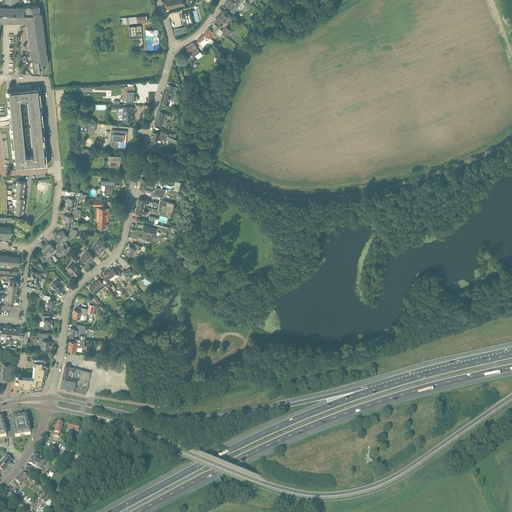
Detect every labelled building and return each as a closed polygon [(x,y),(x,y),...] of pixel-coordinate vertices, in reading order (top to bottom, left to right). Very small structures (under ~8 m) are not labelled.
[(0,19),(3,19),(25,19),(29,19),(29,23),(27,23),(31,51),(32,59),(34,59),(34,61),(40,61),(40,63),(43,63),(47,62),(47,57),(45,49),(41,14),(39,14),(38,13),(39,13),(39,6),(32,7),(29,5),(26,6),(24,7),(11,7),(11,4),(17,0),(2,0),(2,5),(0,4),(0,19)] [(186,0),(165,0),(164,0),(166,10),(185,5),(184,3),(188,2),(186,0)] [(237,7),(234,5),(235,3),(231,0),(227,0),(225,5),(234,11),(237,7)] [(149,9),(123,14),(124,23),(150,19),(149,9)] [(195,23),(192,10),(181,13),(183,18),(184,21),(183,21),(184,25),(195,23)] [(225,25),(226,25),(231,19),(223,13),(219,17),(219,16),(215,21),(222,26),(223,24),(225,25)] [(223,30),(222,30),(220,28),(220,29),(214,24),(210,29),(209,27),(203,34),(209,39),(213,34),(215,36),(216,34),(217,33),(220,35),(223,32),(222,31),(223,30)] [(187,25),(181,28),(183,34),(189,31),(187,25)] [(130,39),(136,39),(142,38),(141,26),(128,27),(130,39)] [(147,49),(154,49),(159,48),(158,37),(157,37),(157,34),(158,34),(157,29),(145,30),(147,49)] [(210,45),(205,39),(202,36),(197,40),(206,49),(210,45)] [(193,43),(185,47),(188,52),(191,55),(194,59),(197,58),(195,55),(199,52),(198,50),(195,47),(193,43)] [(173,99),(174,97),(176,87),(169,85),(167,90),(166,90),(162,103),(168,105),(170,98),(173,99)] [(122,95),(122,100),(137,101),(137,96),(134,96),(134,95),(134,87),(124,86),(124,95),(122,95)] [(22,93),(21,93),(19,93),(19,89),(7,91),(9,116),(9,117),(13,116),(14,126),(10,126),(10,127),(14,167),(21,167),(40,165),(47,164),(40,87),(33,88),(28,89),(28,92),(27,92),(26,92),(22,93)] [(122,122),(126,122),(126,123),(127,124),(129,124),(130,123),(130,122),(133,122),(133,116),(132,116),(132,112),(133,112),(133,107),(123,107),(122,122)] [(166,114),(165,113),(160,111),(156,123),(164,126),(166,120),(165,119),(166,114)] [(96,124),(80,121),(78,131),(88,133),(88,131),(95,132),(96,124)] [(123,147),(125,148),(126,135),(119,134),(120,131),(111,130),(111,134),(113,134),(113,140),(111,139),(111,147),(121,147),(121,148),(123,148),(123,147)] [(168,136),(160,133),(159,133),(154,132),(151,140),(157,142),(158,138),(165,140),(166,138),(177,143),(177,140),(175,139),(168,136)] [(169,152),(162,149),(152,147),(151,151),(161,154),(168,157),(181,161),(180,156),(178,148),(177,148),(177,154),(169,152)] [(121,156),(116,156),(109,155),(108,161),(111,161),(111,170),(119,170),(120,161),(121,161),(121,156)] [(169,180),(162,179),(156,177),(155,181),(160,182),(159,185),(165,186),(166,184),(168,184),(169,180)] [(156,188),(157,183),(154,182),(149,180),(149,179),(145,178),(145,179),(142,178),(140,184),(143,185),(144,184),(156,188)] [(115,180),(110,180),(101,179),(100,184),(105,184),(104,195),(113,195),(113,188),(112,187),(113,186),(115,186),(115,180)] [(140,184),(139,189),(151,192),(155,193),(154,196),(163,198),(165,191),(165,190),(162,189),(157,188),(156,188),(144,184),(143,185),(140,184)] [(82,193),(75,192),(74,198),(67,197),(67,199),(66,199),(65,203),(75,204),(77,205),(78,199),(82,200),(82,196),(82,193)] [(138,198),(137,206),(144,207),(145,204),(149,205),(150,201),(138,198)] [(157,211),(171,214),(174,203),(160,199),(159,203),(153,201),(152,204),(151,208),(157,210),(157,211)] [(74,207),(75,204),(65,203),(65,206),(66,206),(65,209),(73,210),(73,213),(80,214),(80,210),(77,209),(77,207),(74,207)] [(144,207),(137,206),(135,213),(147,215),(148,211),(143,211),(144,207)] [(98,227),(106,228),(106,208),(97,208),(97,220),(98,220),(98,227)] [(79,217),(80,214),(73,213),(73,216),(65,215),(64,217),(63,217),(63,220),(72,221),(73,219),(75,219),(76,217),(79,217)] [(142,226),(142,228),(143,229),(142,232),(143,232),(153,235),(155,228),(170,231),(171,228),(154,224),(153,227),(144,225),(144,226),(142,226)] [(75,237),(77,234),(70,231),(69,234),(67,236),(62,230),(61,232),(60,231),(57,233),(64,241),(66,239),(68,240),(73,236),(75,237)] [(156,235),(153,235),(143,232),(142,236),(140,235),(140,238),(143,239),(143,238),(155,241),(156,235)] [(57,246),(62,251),(64,248),(62,246),(64,244),(62,243),(64,241),(57,233),(55,236),(55,237),(54,238),(60,244),(57,246)] [(98,243),(93,247),(95,249),(98,253),(101,250),(103,249),(104,250),(106,247),(103,243),(99,239),(97,242),(98,243)] [(151,242),(143,240),(138,239),(136,244),(134,243),(132,247),(129,246),(126,254),(133,256),(135,252),(136,252),(137,248),(140,249),(141,244),(150,246),(151,242)] [(47,243),(45,245),(53,254),(55,252),(56,254),(58,252),(59,253),(62,251),(57,246),(55,248),(50,242),(48,244),(47,243)] [(53,254),(45,245),(42,248),(43,249),(41,250),(47,256),(44,258),(49,263),(51,265),(54,264),(51,261),(52,260),(49,258),(53,254)] [(86,253),(81,258),(83,260),(86,264),(90,261),(91,259),(92,260),(95,258),(91,254),(88,250),(85,252),(86,253)] [(74,263),(78,260),(73,253),(70,256),(74,263)] [(71,273),(74,276),(80,271),(73,263),(67,268),(68,270),(67,271),(67,272),(68,273),(69,274),(70,274),(71,273)] [(113,268),(109,271),(113,277),(117,274),(118,276),(121,274),(117,269),(115,271),(113,268)] [(124,273),(127,277),(125,279),(127,281),(129,280),(129,281),(138,275),(134,269),(132,271),(130,268),(123,273),(124,273)] [(113,277),(109,271),(103,276),(110,286),(107,287),(113,296),(116,294),(114,290),(116,288),(109,280),(113,277)] [(146,275),(142,280),(144,282),(143,283),(148,286),(153,279),(146,275)] [(8,285),(19,286),(19,283),(18,283),(18,280),(16,280),(16,277),(9,276),(6,276),(5,281),(8,281),(8,285)] [(54,289),(58,293),(62,289),(61,288),(63,286),(64,287),(66,284),(62,280),(59,282),(58,280),(52,286),(51,287),(54,290),(54,289)] [(104,286),(102,283),(99,280),(89,288),(95,294),(104,286)] [(44,299),(47,300),(47,302),(46,302),(45,302),(45,307),(46,307),(46,308),(47,308),(47,309),(54,310),(54,306),(55,306),(55,304),(54,304),(55,300),(50,300),(50,296),(44,294),(44,299)] [(93,294),(89,298),(92,302),(94,301),(96,304),(99,301),(93,294)] [(18,296),(7,295),(7,301),(6,301),(5,306),(10,306),(11,304),(13,305),(13,302),(16,302),(16,299),(17,299),(18,296)] [(93,309),(94,305),(89,304),(87,312),(92,313),(95,314),(96,310),(93,309)] [(84,320),(85,315),(85,316),(87,308),(78,306),(77,310),(74,309),(72,318),(84,320)] [(49,316),(42,315),(42,312),(38,312),(38,315),(42,315),(42,320),(44,321),(43,327),(52,328),(53,320),(48,319),(49,316)] [(75,324),(75,328),(70,327),(70,336),(76,336),(77,332),(85,333),(86,327),(84,325),(75,324)] [(21,327),(18,327),(17,337),(22,338),(23,338),(22,343),(27,344),(27,337),(29,337),(30,332),(28,332),(23,331),(24,329),(20,329),(21,327)] [(47,336),(46,336),(47,333),(39,332),(38,335),(40,336),(39,341),(42,341),(41,347),(49,348),(50,341),(46,340),(47,336)] [(84,339),(81,339),(74,338),(74,341),(69,341),(68,351),(76,351),(76,346),(84,347),(84,339)] [(46,359),(32,357),(32,363),(35,364),(33,378),(22,377),(22,374),(16,373),(14,387),(18,387),(20,387),(20,390),(32,391),(33,388),(35,388),(34,389),(38,389),(39,385),(43,386),(44,380),(46,380),(48,365),(45,364),(45,363),(46,363),(46,359)] [(2,361),(0,380),(10,382),(12,362),(2,361)] [(86,393),(91,373),(82,371),(82,370),(72,368),(69,367),(65,366),(60,387),(86,393)] [(0,438),(7,438),(10,437),(12,437),(12,438),(31,435),(29,426),(30,426),(29,424),(29,422),(28,422),(27,415),(21,416),(21,417),(18,417),(3,419),(3,417),(0,417),(0,438)] [(60,433),(62,428),(63,423),(57,422),(53,436),(59,437),(58,441),(63,443),(64,439),(63,438),(64,434),(60,433)] [(79,431),(79,430),(80,425),(69,423),(68,428),(79,431)] [(47,466),(42,464),(45,460),(34,454),(29,463),(40,469),(41,467),(45,470),(47,466)] [(0,462),(7,468),(11,464),(10,463),(12,460),(6,455),(0,462)] [(27,473),(29,475),(33,478),(36,474),(31,470),(27,473)] [(26,481),(25,480),(27,477),(23,472),(15,480),(20,485),(22,482),(23,484),(26,481)] [(31,482),(46,494),(48,493),(33,479),(31,482)] [(59,490),(53,495),(58,500),(63,495),(59,490)] [(30,511),(15,495),(12,492),(8,495),(24,511),(30,511)] [(41,499),(45,504),(52,497),(48,493),(46,494),(41,499)] [(52,497),(45,504),(49,508),(56,502),(52,497)]
